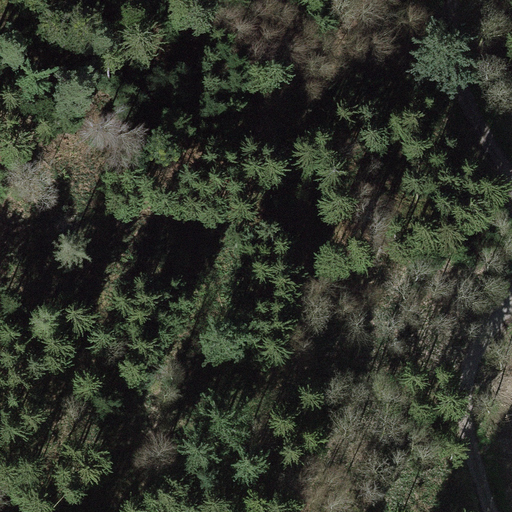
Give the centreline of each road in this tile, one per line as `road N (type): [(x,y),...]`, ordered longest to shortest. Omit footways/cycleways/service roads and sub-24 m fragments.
road 1 (track): [(495,511),(470,442),(473,373),(511,298)]
road 2 (track): [(511,188),(452,47),(450,0)]
